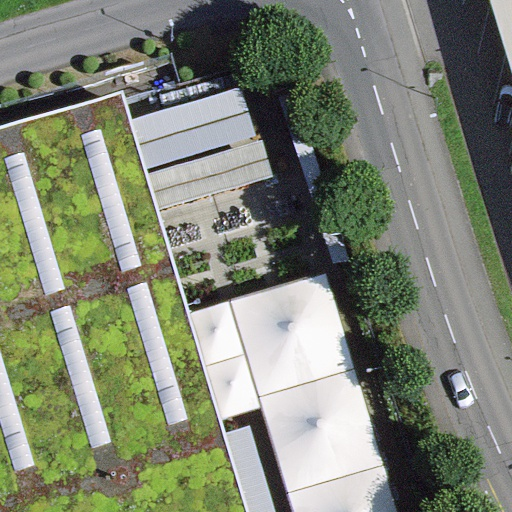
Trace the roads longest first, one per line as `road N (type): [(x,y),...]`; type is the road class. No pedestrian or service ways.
road 1 (residential): [(511,480),(490,438),(347,0)]
road 2 (residential): [(0,58),(188,0)]
